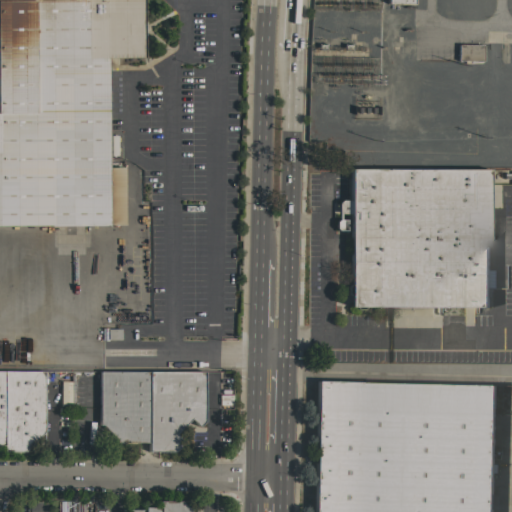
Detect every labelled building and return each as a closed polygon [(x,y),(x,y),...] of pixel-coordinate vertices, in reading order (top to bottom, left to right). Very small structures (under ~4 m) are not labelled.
[(0,0),(141,0),(142,57),(105,57),(106,168),(123,167),(123,224),(0,225),(0,0)] [(482,45),(481,61),(457,60),(457,44),(482,45)] [(487,270),(494,270),(494,287),(492,287),(492,291),(491,291),(491,296),(487,296),(487,306),(348,306),(349,213),(338,213),(338,219),(344,219),(344,230),(337,230),(334,228),(334,222),(336,219),(337,202),(340,200),(349,200),(349,169),(487,169),(487,270)] [(120,329),(120,339),(106,339),(106,329),(120,329)] [(2,371),(43,371),(43,431),(24,450),(2,451),(2,444),(2,371)] [(115,442),(115,439),(101,425),(97,425),(98,371),(148,371),(147,442),(115,442)] [(148,371),(203,372),(203,421),(198,427),(189,418),(173,434),(178,438),(173,442),(178,446),(173,451),(147,451),(147,442),(148,371)] [(312,511),(315,381),(494,385),(492,463),(496,464),(496,472),(492,472),(491,511),(312,511)] [(159,501),(179,501),(190,511),(159,511),(159,507),(159,501)]
